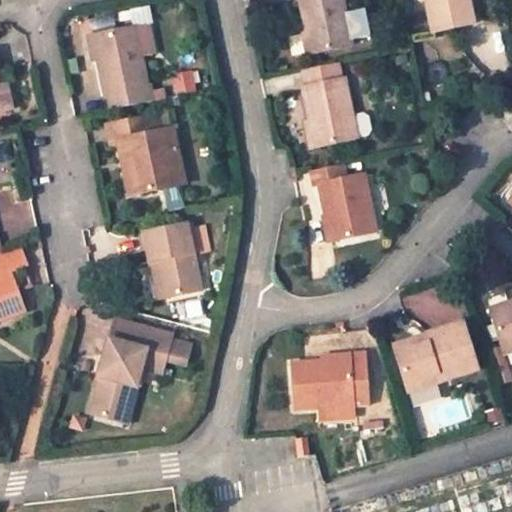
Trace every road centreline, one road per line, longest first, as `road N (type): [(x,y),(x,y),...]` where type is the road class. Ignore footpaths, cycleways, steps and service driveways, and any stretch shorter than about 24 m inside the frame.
road 1 (residential): [(244,305),(314,313),(349,307),(379,289),(511,130)]
road 2 (residential): [(244,305),(257,219),(255,153),(221,0)]
road 3 (residential): [(66,284),(57,228),(75,205),(33,2),(45,0)]
road 4 (residential): [(217,462),(0,488)]
road 5 (residential): [(217,462),(244,305)]
